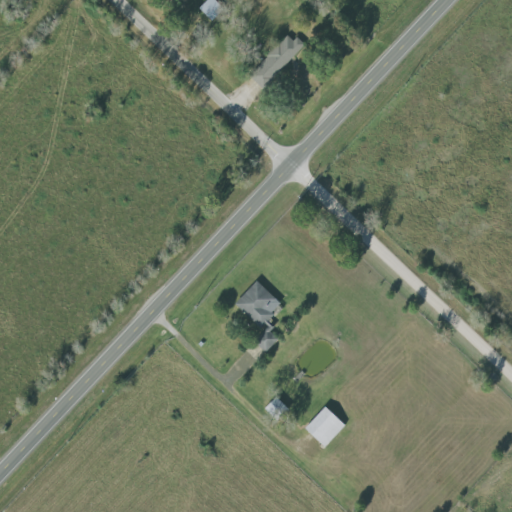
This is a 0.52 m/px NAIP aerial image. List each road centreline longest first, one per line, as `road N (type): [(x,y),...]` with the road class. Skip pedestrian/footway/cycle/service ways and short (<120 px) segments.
road 1 (secondary): [(0,477),(450,0)]
road 2 (residential): [(295,164),(511,367)]
road 3 (tertiary): [(295,164),(124,0)]
